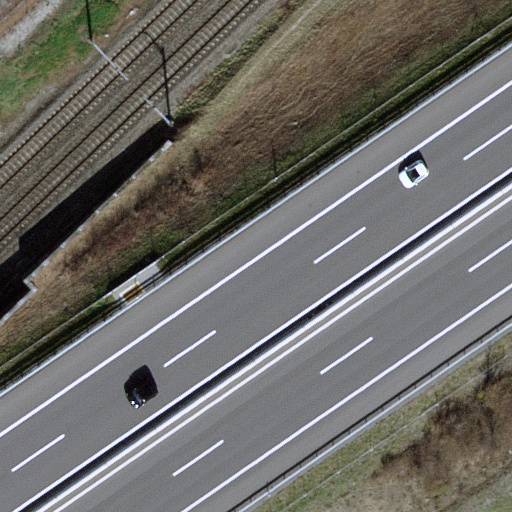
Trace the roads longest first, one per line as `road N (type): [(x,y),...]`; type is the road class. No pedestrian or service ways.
road 1 (motorway): [(511,123),(0,477)]
road 2 (motorway): [(123,511),(511,243)]
